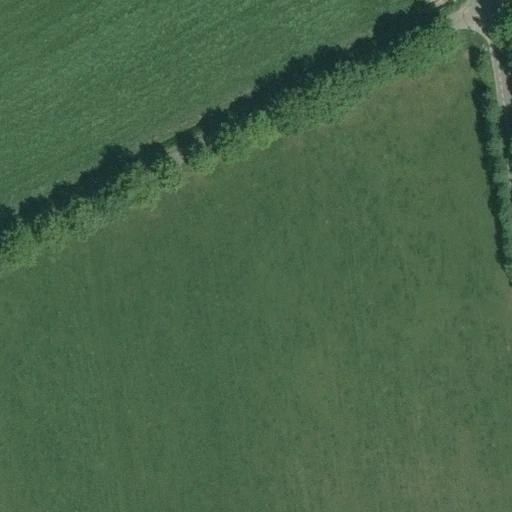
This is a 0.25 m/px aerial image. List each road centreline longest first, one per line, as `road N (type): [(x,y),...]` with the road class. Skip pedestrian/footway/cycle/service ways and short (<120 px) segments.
road 1 (unclassified): [(0,246),(491,0)]
road 2 (tertiary): [(511,134),(493,0)]
